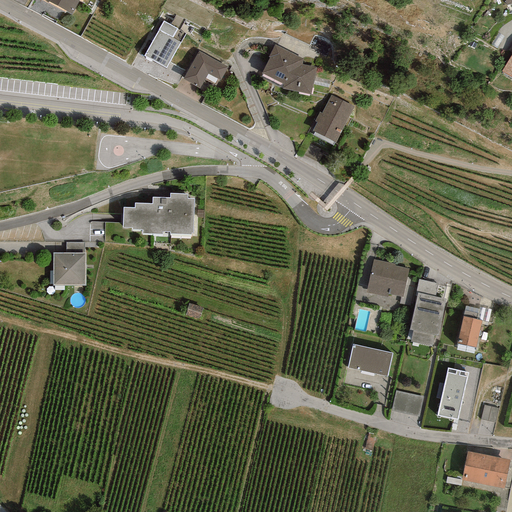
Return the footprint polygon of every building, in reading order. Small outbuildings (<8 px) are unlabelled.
[(43,0),(72,15),(79,0),(43,0)] [(186,34),(163,21),(144,57),(166,69),(186,34)] [(303,59),(275,45),(268,57),(270,57),(261,73),(283,84),(282,88),(311,94),(316,67),(302,64),(303,59)] [(227,67),(198,51),(183,79),(200,88),(205,80),(215,86),(219,80),(220,80),(227,67)] [(511,53),(501,71),(511,77),(511,53)] [(354,107),(331,95),(321,113),(319,112),(314,121),(317,122),(312,131),(336,143),(354,107)] [(187,194),(170,193),(170,198),(153,197),(152,204),(135,203),(135,208),(123,208),(122,227),(132,228),(132,230),(142,230),(142,233),(162,234),(163,231),(169,232),(169,234),(191,235),(191,233),(193,233),(194,198),(187,198),(187,194)] [(65,253),(84,253),(84,243),(66,242),(65,253)] [(65,253),(53,253),(52,286),(85,286),(86,253),(84,253),(65,253)] [(395,264),(373,259),(366,293),(387,297),(388,294),(403,297),(409,268),(395,266),(395,264)] [(438,283),(419,279),(415,295),(416,296),(409,329),(413,330),(410,342),(432,347),(435,335),(438,336),(446,299),(435,296),(438,283)] [(205,310),(189,305),(186,317),(202,321),(205,310)] [(479,307),(478,309),(477,313),(476,319),(482,321),(488,322),(491,310),(479,307)] [(477,313),(464,310),(457,344),(476,348),(482,321),(476,319),(477,313)] [(387,377),(392,353),(352,344),(347,368),(387,377)] [(468,372),(448,368),(437,416),(457,421),(468,372)] [(423,396),(395,390),(391,411),(419,417),(423,396)] [(498,408),(484,405),(480,419),(494,422),(498,408)] [(509,460),(467,451),(461,478),(504,487),(509,460)]
